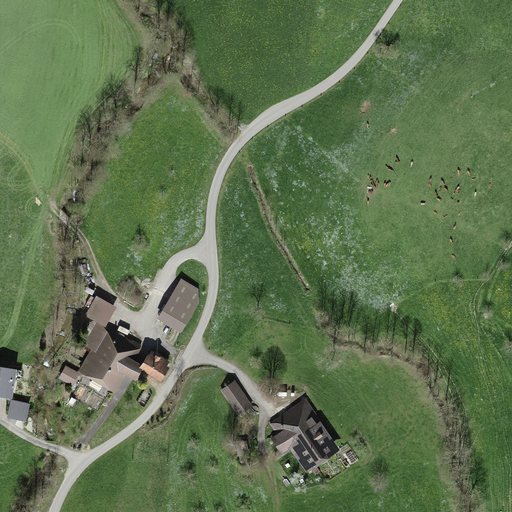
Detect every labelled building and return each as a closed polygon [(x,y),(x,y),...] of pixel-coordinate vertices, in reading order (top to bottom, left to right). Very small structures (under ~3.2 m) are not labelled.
[(173,295),(160,316),(182,329),(195,308),(173,295)] [(104,310),(93,305),(89,316),(100,321),(104,310)] [(88,369),(114,384),(123,369),(137,377),(141,368),(140,367),(142,365),(130,357),(134,349),(139,351),(141,347),(141,345),(132,340),(132,341),(102,324),(90,344),(94,346),(80,371),(85,374),(88,369)] [(142,365),(140,367),(141,368),(158,379),(167,365),(163,363),(166,359),(155,352),(151,358),(148,356),(142,365)] [(13,378),(14,369),(0,366),(0,392),(10,394),(13,378)] [(60,377),(70,383),(76,372),(66,366),(60,377)] [(235,381),(222,390),(239,414),(251,406),(235,381)] [(276,433),(271,436),(281,451),(290,446),(288,443),(292,441),(308,464),(332,448),(311,417),(316,414),(305,398),(270,423),(276,433)] [(28,402),(12,399),(10,414),(26,417),(28,402)]
